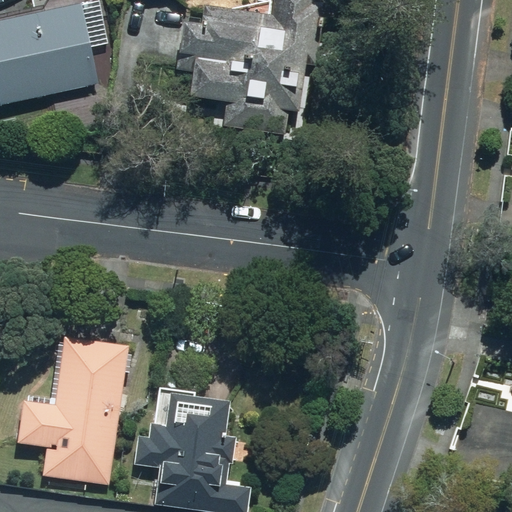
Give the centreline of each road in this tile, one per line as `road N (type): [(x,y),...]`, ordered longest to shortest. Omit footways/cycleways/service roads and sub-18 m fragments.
road 1 (residential): [(0,208),(425,264)]
road 2 (secondary): [(460,0),(425,264)]
road 3 (secondary): [(425,264),(407,356),(356,511)]
